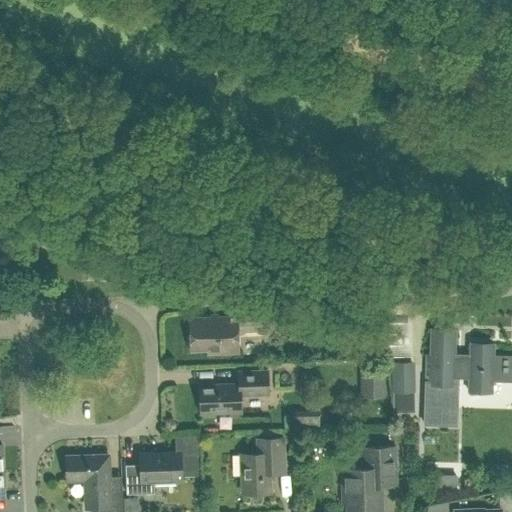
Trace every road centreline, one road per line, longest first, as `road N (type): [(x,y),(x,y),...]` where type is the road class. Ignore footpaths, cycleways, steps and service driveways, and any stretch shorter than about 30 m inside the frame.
road 1 (track): [(0,92),(395,246),(511,267)]
road 2 (residential): [(29,432),(26,307),(114,303),(144,314),(151,338),(146,416),(122,430)]
road 3 (track): [(248,0),(511,84)]
